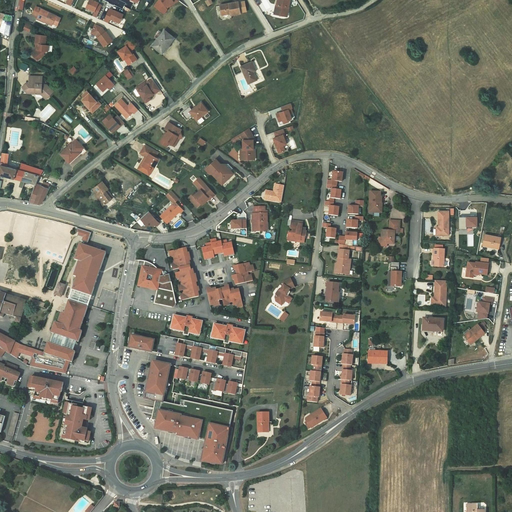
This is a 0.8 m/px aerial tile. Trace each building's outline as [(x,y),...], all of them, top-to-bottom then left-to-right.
[(98,3),(91,0),(89,0),(86,8),(94,12),(92,16),(96,18),(102,6),(98,4),(98,3)] [(158,0),(154,6),(162,11),(166,6),(173,1),(174,3),(179,0),(178,0),(158,0)] [(289,0),(277,0),(277,5),(278,5),(276,14),(284,16),(285,12),(287,13),(288,8),(287,8),(288,7),(289,0)] [(166,6),(162,11),(164,13),(167,9),(166,8),(174,3),(173,1),(166,6)] [(220,5),(222,15),(231,13),(231,15),(240,13),(240,12),(238,3),(238,2),(220,5)] [(38,17),(37,19),(45,22),(45,21),(52,24),(53,24),(57,26),(61,18),(36,6),(32,15),(38,17)] [(113,11),(109,9),(103,21),(108,23),(110,19),(119,23),(123,15),(114,11),(113,11)] [(8,36),(12,16),(5,14),(1,13),(0,14),(0,25),(2,26),(0,32),(8,36)] [(102,27),(95,24),(91,33),(95,35),(104,46),(112,40),(106,31),(105,32),(103,29),(102,30),(101,28),(102,27)] [(162,53),(174,38),(164,30),(153,46),(162,53)] [(44,53),(46,51),(48,51),(49,45),(45,45),(47,36),(36,34),(35,44),(36,44),(37,44),(36,49),(35,51),(31,53),(37,61),(45,55),(44,53)] [(137,47),(132,40),(125,44),(126,46),(118,51),(124,60),(125,59),(129,65),(137,59),(133,53),(132,54),(130,51),(131,50),(137,47)] [(248,84),(257,80),(253,71),(256,70),(252,62),(241,67),(248,84)] [(129,70),(129,71),(130,73),(126,76),(128,79),(134,75),(130,70),(129,70)] [(103,91),(107,86),(109,88),(114,83),(106,74),(96,83),(103,91)] [(42,77),(29,76),(29,81),(30,82),(28,85),(27,83),(22,87),(27,93),(29,93),(31,92),(35,92),(35,94),(36,96),(38,97),(44,98),(45,98),(48,98),(54,91),(47,85),(44,87),(42,85),(42,77)] [(160,90),(154,81),(147,86),(145,82),(139,86),(141,89),(138,91),(146,102),(151,99),(149,97),(149,96),(151,95),(152,96),(160,90)] [(92,113),(101,105),(98,102),(97,102),(87,91),(82,96),(84,99),(81,101),(92,113)] [(121,99),(115,104),(127,117),(133,111),(134,112),(138,109),(131,102),(128,105),(121,99)] [(190,107),(182,113),(187,120),(193,115),(197,120),(208,111),(201,103),(192,110),(190,107)] [(291,103),(281,107),(283,111),(276,114),(279,121),(283,120),(284,123),(289,122),(288,120),(292,119),(290,114),(293,113),(291,108),(292,108),(291,103)] [(110,114),(105,118),(109,121),(106,124),(113,131),(120,124),(121,125),(125,122),(118,115),(114,118),(110,114)] [(181,130),(169,122),(165,129),(168,131),(167,133),(166,136),(164,135),(160,142),(167,146),(169,143),(172,145),(177,136),(181,135),(180,131),(181,130)] [(250,159),(249,153),(254,153),(254,149),(253,149),(253,140),(255,139),(248,128),(240,134),(244,140),(243,140),(243,149),(243,153),(240,154),(241,160),(250,159)] [(283,129),(275,132),(276,137),(274,138),(275,142),(279,153),(285,151),(283,146),(286,144),(285,139),(283,135),(285,134),(283,129)] [(182,138),(181,135),(177,136),(172,145),(175,146),(179,138),(182,138)] [(61,154),(69,163),(80,153),(82,155),(87,151),(76,139),(61,154)] [(150,170),(152,165),(154,167),(155,167),(159,159),(155,157),(158,153),(145,146),(140,153),(145,156),(147,157),(145,161),(143,160),(138,169),(146,174),(149,169),(150,170)] [(25,172),(39,175),(39,176),(40,176),(44,170),(21,163),(19,170),(11,168),(11,166),(9,165),(8,167),(7,167),(9,153),(2,152),(1,165),(0,167),(0,174),(22,181),(25,172)] [(511,160),(506,152),(503,154),(509,163),(511,160)] [(210,174),(211,173),(218,181),(223,177),(226,180),(233,174),(230,170),(229,171),(228,170),(229,169),(224,164),(220,164),(216,159),(205,169),(210,174)] [(150,170),(149,169),(146,174),(149,175),(154,167),(152,165),(150,170)] [(328,180),(327,184),(337,185),(337,181),(342,182),(343,172),(334,171),(333,180),(328,180)] [(39,175),(25,172),(22,181),(35,184),(36,184),(39,176),(39,175)] [(204,193),(209,188),(200,178),(195,183),(201,189),(204,193)] [(103,205),(111,199),(105,191),(107,189),(108,189),(102,182),(94,189),(97,193),(99,195),(97,197),(103,205)] [(41,186),(36,184),(29,202),(32,203),(35,203),(41,186)] [(275,184),(274,192),(266,191),(265,199),(281,202),(284,186),(275,184)] [(337,185),(327,184),(327,188),(332,189),(331,198),(340,199),(342,190),(336,189),(337,185)] [(42,186),(41,185),(41,186),(35,203),(41,204),(48,188),(42,186)] [(215,195),(209,188),(204,193),(201,189),(196,193),(194,196),(195,197),(191,200),(197,207),(201,203),(208,197),(209,199),(210,200),(215,195)] [(113,197),(107,189),(105,191),(111,199),(113,197)] [(179,199),(171,190),(166,195),(174,203),(176,202),(179,199)] [(188,197),(191,200),(195,197),(194,196),(196,193),(195,191),(188,197)] [(381,192),(370,192),(369,207),(372,207),(372,212),(382,213),(382,206),(381,206),(382,197),(380,197),(381,192)] [(334,202),(325,201),(325,205),(330,206),(329,215),(338,216),(339,207),(333,206),(334,202)] [(356,206),(349,206),(348,214),(358,214),(359,206),(364,206),(364,201),(356,201),(356,206)] [(181,213),(184,210),(176,202),(174,203),(160,216),(167,223),(171,219),(171,220),(179,212),(181,213)] [(252,214),(253,231),(265,231),(265,222),(267,222),(267,214),(265,214),(265,211),(265,207),(254,207),(254,214),(252,214)] [(439,235),(449,235),(449,211),(439,211),(439,227),(439,235)] [(146,214),(140,219),(146,225),(154,225),(155,224),(157,226),(160,223),(152,215),(149,217),(146,214)] [(355,220),(347,220),(347,227),(357,228),(358,221),(364,221),(364,217),(356,216),(355,220)] [(477,217),(466,217),(466,227),(477,227),(477,217)] [(296,240),(300,240),(300,242),(304,242),(305,238),(304,237),(304,236),(306,236),(307,232),(305,231),(306,228),(302,228),(303,225),(299,224),(300,221),(292,220),(290,228),(292,229),(292,232),(288,232),(288,239),(291,239),(292,238),(296,238),(296,240)] [(389,231),(382,231),(382,238),(383,238),(383,243),(387,244),(394,244),(394,233),(399,233),(400,229),(400,221),(390,221),(389,231)] [(331,224),(323,223),(322,227),(327,228),(326,237),(335,238),(336,229),(330,228),(331,224)] [(82,237),(80,240),(87,242),(90,232),(78,228),(75,235),(82,237)] [(345,237),(339,236),(338,244),(345,245),(345,240),(357,241),(358,233),(346,233),(345,237)] [(501,237),(485,234),(483,244),(490,245),(490,247),(499,248),(501,237)] [(383,243),(383,238),(382,238),(379,238),(379,246),(387,246),(387,244),(383,243)] [(207,247),(202,248),(204,259),(208,258),(207,257),(210,256),(210,258),(215,257),(214,254),(218,253),(218,252),(221,252),(221,253),(224,252),(224,256),(229,255),(228,254),(231,253),(231,254),(235,254),(232,242),(228,243),(227,240),(217,242),(217,239),(211,240),(211,242),(206,244),(207,247)] [(106,252),(79,244),(74,259),(79,260),(80,261),(79,265),(77,265),(74,276),(77,277),(73,289),(92,296),(94,287),(93,287),(99,269),(100,269),(106,252)] [(186,248),(171,251),(172,256),(173,256),(174,260),(173,260),(174,264),(175,269),(179,268),(190,266),(189,261),(191,260),(189,252),(187,253),(186,248)] [(349,251),(339,249),(338,258),(338,262),(335,264),(337,267),(337,273),(346,274),(346,271),(350,271),(351,259),(348,259),(349,251)] [(435,260),(435,266),(444,267),(445,249),(442,249),(435,249),(434,249),(434,257),(435,257),(435,260)] [(147,262),(145,261),(144,267),(143,267),(139,286),(157,290),(155,303),(172,307),(173,307),(174,307),(175,307),(175,306),(176,305),(176,304),(176,303),(169,274),(164,276),(163,271),(159,271),(158,270),(157,268),(155,267),(154,266),(153,265),(151,264),(149,263),(147,262)] [(248,276),(248,272),(252,271),(251,266),(250,266),(249,262),(234,266),(235,270),(236,270),(237,275),(232,276),(233,280),(235,279),(236,285),(251,281),(249,276),(248,276)] [(399,263),(391,262),(391,267),(390,267),(390,272),(392,272),(391,286),(401,287),(401,272),(399,272),(399,263)] [(471,278),(472,273),(487,275),(488,264),(476,262),(476,264),(468,262),(466,277),(471,278)] [(180,272),(178,272),(179,278),(180,282),(181,282),(182,285),(181,285),(182,291),(183,291),(184,294),(183,294),(184,300),(199,296),(197,291),(199,291),(198,287),(197,287),(195,282),(197,282),(195,274),(194,274),(192,269),(191,269),(180,272)] [(282,283),(284,285),(280,291),(279,290),(276,294),(277,295),(275,298),(276,301),(278,302),(281,302),(283,299),(285,300),(288,296),(286,295),(289,290),(289,289),(294,287),(291,279),(282,283)] [(447,281),(436,280),(435,297),(434,306),(446,307),(447,281)] [(61,297),(65,285),(59,283),(55,294),(61,297)] [(336,302),(337,293),(338,293),(339,284),(328,283),(326,301),(336,302)] [(225,288),(216,290),(216,288),(211,289),(211,288),(207,289),(210,305),(214,304),(220,303),(219,300),(222,299),(223,304),(229,302),(233,302),(233,305),(237,304),(237,305),(243,304),(239,289),(234,290),(234,289),(230,290),(229,285),(225,286),(225,288)] [(92,296),(73,289),(69,301),(88,307),(92,296)] [(26,301),(0,292),(0,316),(3,317),(4,314),(8,315),(8,316),(13,317),(13,316),(17,317),(15,322),(20,323),(26,302),(43,308),(45,304),(26,297),(26,301)] [(477,312),(479,312),(478,320),(487,319),(487,314),(488,314),(490,304),(492,305),(493,299),(484,298),(483,303),(478,302),(477,312)] [(88,307),(69,301),(65,313),(62,312),(58,323),(55,322),(52,333),(55,334),(51,344),(48,343),(45,353),(22,345),(19,352),(33,357),(30,366),(66,374),(70,362),(72,362),(75,352),(73,351),(77,341),(79,342),(82,331),(80,331),(79,330),(83,317),(85,317),(88,307)] [(332,314),(321,312),(320,321),(354,325),(355,316),(343,315),(343,316),(332,315),(332,314)] [(174,315),(172,324),(174,324),(173,329),(180,331),(180,329),(184,330),(183,335),(188,336),(189,333),(193,334),(194,332),(200,333),(202,321),(192,319),(192,317),(187,316),(186,318),(174,315)] [(424,318),(423,330),(442,332),(443,319),(424,318)] [(482,323),(478,326),(483,332),(487,329),(482,323)] [(227,327),(214,324),(213,332),(215,333),(213,338),(221,339),(221,338),(225,338),(224,340),(224,343),(229,344),(230,341),(230,340),(234,340),(233,342),(241,344),(242,338),(244,339),(245,331),(232,328),(233,326),(227,325),(227,327)] [(478,325),(471,330),(472,332),(465,337),(471,344),(485,334),(483,332),(478,326),(478,325)] [(8,353),(14,341),(0,333),(0,347),(3,350),(5,351),(8,353)] [(324,333),(316,333),(315,336),(314,347),(323,348),(324,333)] [(154,340),(132,336),(129,347),(138,349),(139,349),(139,348),(140,348),(144,349),(144,350),(150,351),(151,347),(152,347),(154,340)] [(183,345),(178,344),(175,355),(179,356),(180,353),(184,354),(185,348),(193,349),(191,358),(195,359),(196,357),(200,358),(201,351),(209,353),(207,362),(211,363),(212,360),(216,361),(217,355),(225,356),(223,365),(227,366),(228,364),(232,365),(233,358),(241,360),(242,352),(232,350),(231,355),(225,354),(226,349),(216,347),(215,352),(210,350),(211,345),(200,343),(199,348),(194,347),(195,342),(185,340),(183,345)] [(22,345),(14,341),(8,353),(17,359),(19,352),(22,345)] [(369,361),(377,361),(377,363),(387,364),(387,352),(375,351),(369,351),(369,361)] [(344,354),(343,354),(342,364),(343,364),(351,365),(355,366),(356,356),(352,355),(344,354)] [(323,357),(312,356),(312,365),(314,365),(313,371),(321,372),(323,357)] [(170,365),(155,362),(153,372),(151,371),(148,384),(149,384),(148,388),(147,388),(145,398),(156,400),(155,402),(161,403),(162,404),(163,402),(164,394),(163,394),(166,380),(167,380),(170,365)] [(4,366),(0,363),(0,380),(1,381),(1,380),(3,377),(9,380),(7,383),(7,384),(13,386),(14,383),(15,381),(17,382),(20,374),(16,372),(18,367),(11,365),(11,366),(5,363),(4,366)] [(351,365),(343,364),(341,380),(342,380),(349,380),(351,381),(352,371),(350,370),(351,365)] [(188,369),(180,367),(179,370),(176,369),(174,378),(178,379),(178,378),(186,380),(187,372),(188,369)] [(200,371),(192,370),(191,372),(187,372),(186,380),(186,381),(189,382),(190,381),(197,382),(199,374),(200,371)] [(313,371),(311,371),(310,381),(312,381),(312,386),(319,387),(321,372),(313,371)] [(211,374),(203,372),(203,375),(199,374),(197,382),(197,383),(201,384),(201,383),(209,385),(211,374)] [(51,402),(58,404),(59,396),(58,396),(59,395),(60,394),(61,392),(59,391),(60,388),(62,389),(63,384),(48,380),(47,381),(44,381),(43,379),(30,377),(29,384),(33,385),(32,388),(36,389),(34,399),(40,400),(40,398),(52,400),(51,402)] [(226,381),(218,379),(217,382),(214,381),(212,390),(215,391),(216,390),(223,392),(225,384),(226,381)] [(349,380),(342,380),(340,395),(350,396),(351,386),(349,385),(349,380)] [(237,383),(229,382),(229,384),(225,384),(223,392),(223,393),(227,394),(227,393),(235,394),(237,383)] [(312,386),(310,386),(309,396),(308,396),(307,401),(317,403),(318,397),(319,397),(320,387),(319,387),(312,386)] [(229,428),(233,411),(181,400),(180,403),(184,404),(183,406),(174,404),(163,402),(162,404),(161,403),(159,411),(181,415),(181,417),(203,422),(199,439),(206,441),(209,424),(229,428)] [(161,403),(155,402),(152,420),(157,421),(159,411),(161,403)] [(81,441),(85,442),(85,441),(89,441),(91,432),(87,431),(87,430),(87,429),(84,428),(85,425),(86,420),(87,419),(88,418),(90,417),(92,408),(84,407),(83,409),(77,408),(77,405),(66,403),(64,410),(68,411),(67,414),(66,418),(69,419),(68,424),(65,424),(63,435),(67,436),(66,438),(68,439),(73,441),(73,440),(77,440),(77,439),(81,440),(81,441)] [(327,418),(321,409),(306,418),(305,419),(307,421),(311,427),(311,428),(318,424),(318,422),(320,421),(321,422),(327,418)] [(181,415),(159,411),(157,421),(156,429),(177,433),(177,435),(199,439),(203,422),(181,417),(181,415)] [(19,414),(14,412),(8,435),(13,436),(19,414)] [(267,432),(267,422),(269,422),(269,413),(257,413),(258,432),(267,432)] [(229,428),(209,424),(206,441),(202,461),(222,464),(229,428)]
